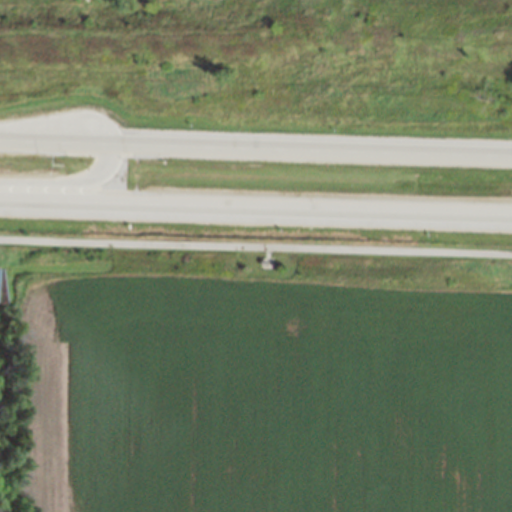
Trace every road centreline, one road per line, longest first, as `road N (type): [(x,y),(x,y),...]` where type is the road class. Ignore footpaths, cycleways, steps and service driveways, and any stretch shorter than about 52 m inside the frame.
road 1 (trunk): [(0,198),(511,213)]
road 2 (trunk): [(511,154),(0,139)]
road 3 (trunk): [(0,178),(95,174),(106,166),(111,143)]
